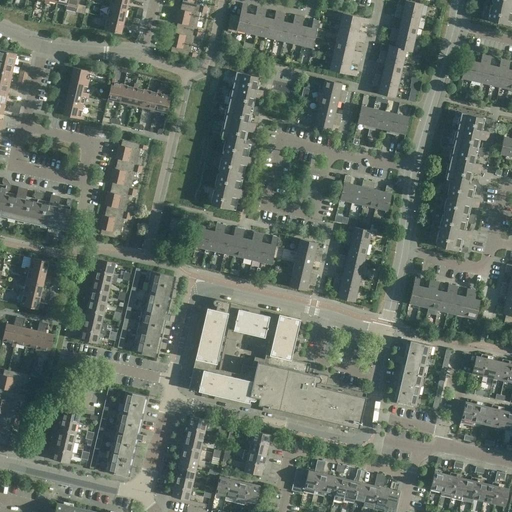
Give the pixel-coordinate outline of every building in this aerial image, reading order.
[(67,0),(66,8),(65,10),(82,13),(84,2),(78,0),(67,0)] [(132,0),(131,0),(110,0),(109,6),(126,10),(128,3),(132,0)] [(201,5),(202,0),(182,0),(181,4),(206,10),(207,7),(201,5)] [(422,4),(405,0),(404,8),(401,7),(401,6),(397,5),(396,11),(423,17),(423,16),(420,15),(422,4)] [(511,0),(493,0),(488,21),(511,26),(511,0)] [(205,14),(206,10),(181,4),(180,12),(178,11),(177,11),(176,16),(198,21),(200,12),(205,14)] [(246,33),(250,14),(245,13),(247,5),(242,4),(239,17),(231,15),(227,31),(236,33),(237,31),(246,33)] [(124,17),(126,10),(109,6),(107,16),(104,15),(103,17),(127,23),(127,21),(124,17)] [(256,35),(262,8),(257,7),(255,15),(250,14),(246,33),(256,35)] [(265,37),(269,19),(264,17),(266,9),(262,8),(256,35),(265,37)] [(274,39),(280,12),(276,11),(274,20),(269,19),(265,37),(274,39)] [(422,18),(423,17),(396,11),(394,17),(399,18),(399,17),(402,17),(400,24),(417,28),(419,17),(422,18)] [(284,41),(288,23),(283,22),(285,13),(280,12),(274,39),(284,41)] [(368,24),(369,19),(343,13),(340,23),(359,27),(360,22),(368,24)] [(196,29),(198,21),(176,16),(175,20),(176,20),(178,20),(176,28),(201,34),(202,30),(196,29)] [(293,43),(299,17),(294,16),(292,24),(288,23),(284,41),(293,43)] [(126,24),(127,23),(103,17),(103,19),(106,20),(104,30),(121,34),(122,26),(126,24)] [(302,46),(307,27),(302,26),(304,18),(299,17),(293,43),(302,46)] [(311,28),(307,27),(302,46),(312,48),(317,28),(318,21),(313,20),(311,28)] [(358,32),(359,27),(340,23),(338,32),(365,38),(366,34),(358,32)] [(415,39),(417,28),(400,24),(398,31),(396,31),(396,29),(391,29),(390,34),(417,40),(417,39),(415,39)] [(200,37),(201,34),(176,28),(174,35),(172,35),(173,34),(172,34),(171,39),(193,44),(194,36),(200,37)] [(364,43),(365,38),(338,32),(336,41),(354,46),(355,41),(364,43)] [(417,42),(417,40),(390,34),(389,40),(393,41),(393,40),(396,41),(394,47),(412,51),(414,41),(417,42)] [(191,52),(193,44),(171,39),(170,44),(170,43),(172,44),(170,52),(195,57),(196,54),(191,52)] [(353,50),(354,46),(336,41),(334,51),(360,57),(361,52),(353,50)] [(411,52),(412,51),(394,47),(389,46),(387,53),(384,52),(385,51),(380,50),(379,57),(406,63),(406,61),(403,61),(406,50),(411,52)] [(0,60),(14,64),(16,54),(0,49),(0,60)] [(359,62),(360,57),(334,51),(332,60),(350,64),(351,60),(359,62)] [(470,80),(475,61),(471,61),(473,52),(467,51),(461,78),(470,80)] [(480,82),(486,56),(482,55),(480,63),(475,61),(470,80),(480,82)] [(490,84),(494,66),(489,65),(491,57),(486,56),(480,82),(490,84)] [(406,64),(406,63),(379,57),(377,62),(382,63),(382,62),(385,63),(383,70),(400,74),(403,63),(406,64)] [(499,87),(505,60),(501,59),(499,67),(494,66),(490,84),(499,87)] [(0,71),(12,74),(14,64),(0,60),(0,71)] [(349,69),(350,64),(332,60),(330,70),(356,76),(357,71),(349,69)] [(508,89),(511,72),(511,70),(508,69),(510,61),(505,60),(499,87),(508,89)] [(64,70),(70,71),(71,70),(73,72),(71,79),(88,83),(90,74),(93,74),(94,72),(65,65),(64,70)] [(398,84),(400,74),(383,70),(382,77),(379,76),(379,75),(375,74),(373,80),(400,86),(401,85),(398,84)] [(0,81),(9,84),(12,74),(0,71),(0,81)] [(236,71),(228,105),(250,110),(252,110),(259,112),(260,107),(256,106),(253,108),(255,98),(262,100),(264,91),(257,89),(260,79),(261,83),(265,84),(267,78),(236,71)] [(85,93),(88,83),(71,79),(69,86),(60,84),(59,89),(88,96),(89,94),(85,93)] [(120,102),(123,85),(114,83),(114,79),(112,79),(107,102),(109,103),(112,100),(120,102)] [(340,91),(341,83),(325,79),(322,90),(319,90),(319,91),(346,97),(347,91),(343,90),(342,91),(340,91)] [(400,87),(400,86),(373,80),(372,86),(377,87),(377,86),(379,86),(378,94),(395,98),(397,87),(400,87)] [(0,92),(7,94),(9,84),(0,81),(0,92)] [(131,108),(136,84),(134,84),(133,87),(123,85),(120,102),(127,103),(129,107),(131,108)] [(143,107),(147,90),(137,88),(138,85),(136,84),(131,108),(132,108),(136,105),(143,107)] [(88,98),(88,96),(59,89),(58,93),(67,95),(65,103),(82,107),(85,97),(88,98)] [(154,113),(159,90),(157,89),(157,93),(147,90),(143,107),(150,109),(152,113),(154,113)] [(161,90),(159,90),(154,113),(155,113),(159,111),(167,113),(171,96),(160,94),(161,90)] [(344,103),(346,97),(319,91),(319,92),(321,92),(319,103),(336,107),(338,100),(340,101),(340,102),(344,103)] [(80,116),(82,107),(65,103),(64,110),(55,108),(54,113),(83,120),(83,117),(80,116)] [(334,114),(336,107),(319,103),(317,114),(314,113),(313,114),(340,120),(342,115),(337,114),(337,115),(334,114)] [(252,110),(250,110),(228,105),(221,138),(226,139),(248,144),(251,144),(254,142),(252,140),(248,139),(245,141),(248,131),(255,133),(257,124),(250,122),(252,113),(254,115),(258,116),(259,112),(252,110)] [(368,129),(373,108),(361,106),(357,123),(364,125),(364,127),(363,127),(368,129)] [(381,128),(385,111),(373,108),(368,129),(375,130),(374,129),(374,127),(381,128)] [(392,134),(397,114),(385,111),(381,128),(388,130),(387,132),(386,132),(386,133),(392,134)] [(461,112),(453,145),(474,150),(477,151),(484,152),(485,148),(481,147),(478,149),(480,139),(487,141),(489,132),(482,130),(484,120),(486,123),(490,124),(491,119),(485,118),(461,112)] [(339,126),(340,120),(313,114),(313,116),(316,116),(313,127),(330,131),(332,124),(335,124),(335,125),(339,126)] [(409,117),(397,114),(392,134),(398,136),(398,135),(397,135),(397,132),(405,134),(409,117)] [(511,160),(511,154),(511,138),(503,137),(499,154),(507,155),(506,158),(505,158),(511,160)] [(248,144),(226,139),(219,172),(240,177),(243,177),(249,179),(250,174),(246,173),(243,175),(246,165),(253,167),(255,158),(248,156),(250,147),(252,150),(256,151),(257,147),(254,142),(251,144),(248,144)] [(118,147),(117,151),(138,156),(140,148),(146,149),(147,146),(122,140),(120,148),(118,147)] [(477,151),(474,150),(453,145),(446,179),(451,180),(473,185),(473,184),(476,185),(476,186),(481,187),(477,180),(473,180),(470,181),(472,172),(479,173),(482,164),(475,163),(477,153),(479,156),(483,157),(484,152),(477,151)] [(136,165),(138,156),(117,151),(116,156),(118,156),(116,164),(141,169),(142,166),(136,165)] [(141,173),(141,169),(116,164),(115,171),(113,171),(113,170),(112,170),(111,175),(133,180),(135,171),(141,173)] [(248,183),(249,179),(243,177),(240,177),(219,172),(211,205),(242,212),(243,207),(239,206),(236,208),(238,198),(245,200),(247,191),(240,189),(242,180),(244,182),(248,183)] [(131,188),(133,180),(111,175),(110,180),(111,180),(111,179),(113,180),(111,187),(136,193),(137,190),(131,188)] [(352,202),(356,185),(348,183),(349,181),(350,181),(351,177),(345,175),(339,202),(340,202),(341,199),(352,202)] [(363,208),(369,181),(363,179),(362,184),(363,184),(363,187),(356,185),(352,202),(362,204),(362,207),(363,208)] [(0,210),(0,215),(32,223),(37,202),(39,193),(35,191),(33,196),(35,198),(26,196),(27,189),(19,187),(17,194),(7,192),(10,190),(11,186),(7,180),(6,186),(6,188),(5,188),(0,210)] [(473,184),(473,185),(451,180),(444,212),(465,217),(468,218),(474,219),(475,215),(472,214),(468,216),(471,206),(478,208),(480,199),(473,197),(475,188),(477,191),(481,191),(482,188),(481,187),(476,186),(476,185),(473,184)] [(375,207),(379,190),(372,189),(373,186),(374,186),(375,182),(369,181),(363,208),(364,208),(364,205),(375,207)] [(386,213),(393,186),(387,185),(385,189),(386,190),(386,192),(379,190),(375,207),(386,210),(385,213),(386,213)] [(135,196),(136,193),(111,187),(109,195),(108,194),(107,193),(106,198),(128,203),(129,195),(135,196)] [(37,202),(32,223),(65,231),(72,200),(67,199),(66,203),(68,206),(58,204),(60,197),(51,195),(49,202),(40,199),(43,198),(44,194),(39,193),(37,202)] [(126,212),(128,203),(106,198),(105,203),(106,203),(107,203),(106,211),(131,216),(132,213),(126,212)] [(130,220),(131,216),(106,211),(104,218),(102,217),(101,222),(122,227),(124,218),(130,220)] [(468,218),(465,217),(444,212),(436,245),(466,253),(468,248),(464,247),(461,249),(463,239),(470,240),(472,231),(465,230),(467,220),(469,223),(473,224),(474,219),(468,218)] [(169,230),(178,232),(181,221),(171,219),(169,230)] [(205,249),(209,230),(205,229),(207,221),(202,220),(195,246),(205,249)] [(120,235),(122,227),(101,222),(100,226),(100,227),(100,226),(102,226),(100,234),(125,240),(126,236),(120,235)] [(215,251),(221,224),(216,223),(214,231),(209,230),(205,249),(215,251)] [(224,253),(228,235),(224,233),(226,225),(221,224),(215,251),(224,253)] [(371,230),(354,226),(352,234),(350,233),(350,232),(345,231),(344,237),(371,243),(371,242),(368,241),(371,230)] [(233,255),(239,229),(235,228),(233,236),(228,235),(224,253),(233,255)] [(243,257),(247,239),(242,238),(244,230),(239,229),(233,255),(243,257)] [(252,260),(258,233),(254,232),(252,240),(247,239),(243,257),(252,260)] [(261,262),(266,243),(261,242),(263,234),(258,233),(252,260),(261,262)] [(270,244),(266,243),(261,262),(271,264),(277,237),(272,236),(270,244)] [(371,244),(371,243),(344,237),(343,243),(347,244),(347,243),(350,243),(348,250),(365,254),(368,244),(371,244)] [(294,249),(294,250),(321,257),(322,250),(318,249),(318,251),(315,250),(317,243),(300,239),(297,250),(294,249)] [(320,262),(321,257),(294,250),(294,251),(297,252),(294,263),(311,267),(313,259),(315,260),(315,261),(320,262)] [(363,265),(365,254),(348,250),(347,257),(344,257),(344,256),(340,255),(339,261),(365,267),(366,265),(363,265)] [(26,267),(25,269),(54,276),(55,271),(49,270),(48,271),(46,269),(48,261),(31,258),(29,268),(26,267)] [(98,258),(96,269),(113,273),(116,262),(98,258)] [(365,268),(365,267),(339,261),(337,266),(342,267),(342,266),(345,267),(343,274),(360,278),(362,267),(365,268)] [(310,273),(311,267),(294,263),(292,273),(289,272),(289,274),(316,280),(317,274),(313,273),(312,274),(310,273)] [(53,280),(54,276),(25,269),(25,271),(28,272),(26,282),(43,285),(44,278),(46,277),(47,278),(47,279),(53,280)] [(111,283),(113,273),(96,269),(94,279),(111,283)] [(176,277),(151,271),(132,351),(157,357),(166,320),(173,321),(174,316),(167,314),(176,277)] [(314,285),(316,280),(289,274),(288,275),(291,275),(289,286),(306,290),(308,283),(310,283),(310,285),(314,285)] [(357,288),(360,278),(343,274),(341,281),(339,280),(339,279),(335,278),(333,284),(360,290),(360,289),(357,288)] [(419,305),(423,287),(418,286),(420,277),(415,276),(409,303),(419,305)] [(511,277),(511,278),(509,285),(506,284),(507,283),(502,282),(501,288),(511,290),(511,277)] [(108,293),(111,283),(94,279),(91,289),(108,293)] [(428,307),(434,281),(429,280),(428,288),(423,287),(419,305),(428,307)] [(437,309),(442,291),(437,290),(439,282),(434,281),(428,307),(437,309)] [(41,293),(43,285),(26,282),(24,291),(20,290),(20,292),(49,299),(50,295),(44,293),(44,294),(42,294),(41,293)] [(360,291),(360,290),(333,284),(332,290),(336,291),(336,289),(339,290),(337,298),(354,301),(357,290),(360,291)] [(447,312),(453,285),(448,284),(446,292),(442,291),(437,309),(447,312)] [(456,314),(460,296),(456,295),(458,286),(453,285),(447,312),(456,314)] [(465,316),(472,289),(467,288),(465,297),(460,296),(456,314),(465,316)] [(511,290),(501,288),(499,294),(504,295),(504,293),(507,294),(505,301),(511,302),(511,290)] [(106,303),(108,293),(91,289),(89,299),(106,303)] [(476,290),(472,289),(465,316),(475,318),(480,300),(474,299),(476,290)] [(48,303),(49,299),(20,292),(20,294),(23,295),(20,305),(37,309),(39,301),(41,300),(42,302),(48,303)] [(104,313),(106,303),(89,299),(87,309),(104,313)] [(207,307),(204,319),(195,359),(217,364),(226,324),(234,326),(234,329),(232,328),(232,329),(246,333),(246,332),(244,331),(245,328),(274,335),(267,363),(257,361),(255,371),(245,369),(243,379),(203,369),(203,370),(194,368),(189,387),(199,390),(198,391),(253,403),(254,401),(258,401),(260,400),(261,398),(263,399),(262,405),(263,406),(262,411),(349,431),(350,426),(359,428),(360,424),(361,424),(362,421),(360,421),(366,397),(366,393),(327,384),(327,380),(321,379),(321,378),(320,376),(308,373),(310,363),(291,359),(300,319),(216,299),(214,301),(213,303),(215,305),(216,306),(216,309),(207,307)] [(511,302),(505,301),(504,308),(501,308),(501,306),(497,305),(495,312),(506,314),(505,323),(511,324),(511,302)] [(102,323),(104,313),(87,309),(84,319),(102,323)] [(14,346),(20,318),(16,317),(15,322),(16,324),(14,325),(6,323),(2,340),(12,343),(12,346),(14,346)] [(26,346),(30,329),(23,327),(21,325),(23,324),(25,319),(20,318),(14,346),(16,347),(16,344),(26,346)] [(99,333),(102,323),(84,319),(82,329),(99,333)] [(37,352),(44,323),(39,322),(38,328),(39,330),(37,331),(30,329),(26,346),(36,348),(35,351),(37,352)] [(48,324),(44,323),(37,352),(39,352),(40,349),(50,351),(54,334),(46,333),(45,331),(46,330),(47,330),(48,324)] [(97,343),(99,333),(82,329),(80,339),(97,343)] [(418,406),(432,346),(407,340),(406,345),(409,345),(406,357),(403,356),(403,357),(396,356),(395,361),(402,363),(401,364),(404,365),(402,376),(399,376),(397,384),(400,385),(397,396),(394,396),(393,400),(418,406)] [(474,361),(476,356),(464,353),(463,359),(474,361)] [(483,375),(487,355),(483,354),(483,357),(476,356),(474,361),(473,367),(472,373),(483,375)] [(493,378),(497,361),(491,359),(492,356),(487,355),(483,375),(493,378)] [(473,367),(474,361),(463,359),(462,364),(473,367)] [(504,380),(509,360),(504,359),(504,362),(497,361),(493,378),(504,380)] [(472,373),(473,367),(462,364),(460,370),(472,373)] [(0,374),(0,375),(0,380),(20,386),(22,377),(28,379),(29,375),(4,369),(3,374),(0,374)] [(18,394),(20,386),(0,380),(0,393),(23,399),(24,395),(18,394)] [(123,390),(121,401),(105,471),(130,477),(138,439),(145,441),(147,435),(140,433),(148,396),(123,390)] [(23,402),(23,399),(0,393),(0,405),(15,409),(17,401),(23,402)] [(471,425),(472,421),(477,401),(473,400),(472,403),(465,401),(460,423),(471,425)] [(483,424),(487,406),(480,405),(481,402),(477,401),(472,421),(483,424)] [(13,417),(15,409),(0,405),(0,418),(18,422),(19,419),(13,417)] [(493,426),(498,406),(494,405),(493,408),(487,406),(483,424),(493,426)] [(504,428),(508,411),(501,410),(502,407),(498,406),(493,426),(504,428)] [(64,408),(61,418),(78,422),(81,412),(64,408)] [(190,416),(188,426),(205,430),(207,420),(190,416)] [(17,425),(18,422),(0,418),(0,430),(9,432),(11,424),(17,425)] [(83,423),(78,422),(61,418),(59,428),(76,432),(80,433),(83,423)] [(203,440),(205,430),(188,426),(185,436),(203,440)] [(74,442),(76,432),(59,428),(57,438),(74,442)] [(247,440),(251,441),(268,445),(271,434),(249,429),(247,440)] [(7,441),(9,432),(0,430),(0,443),(12,446),(13,442),(7,441)] [(200,450),(203,440),(185,436),(183,446),(200,450)] [(72,452),(74,442),(57,438),(54,448),(72,452)] [(266,455),(268,445),(251,441),(249,451),(266,455)] [(198,460),(200,450),(183,446),(181,456),(198,460)] [(69,463),(72,452),(54,448),(52,459),(69,463)] [(266,455),(249,451),(244,450),(242,460),(246,461),(263,465),(266,455)] [(196,470),(198,460),(181,456),(178,466),(196,470)] [(314,494),(319,472),(321,461),(318,460),(316,466),(317,467),(316,470),(315,470),(315,471),(308,470),(307,476),(306,481),(304,487),(303,492),(314,494)] [(261,475),(263,465),(246,461),(244,471),(261,475)] [(325,492),(329,475),(324,474),(325,468),(324,468),(325,461),(321,461),(319,472),(314,494),(324,496),(325,492)] [(193,480),(196,470),(178,466),(176,476),(193,480)] [(307,476),(308,470),(297,467),(295,473),(307,476)] [(441,491),(445,474),(439,472),(440,469),(435,468),(430,489),(441,491)] [(355,499),(358,482),(360,476),(361,470),(357,469),(356,476),(356,477),(354,479),(354,481),(348,479),(345,497),(344,501),(354,503),(355,499)] [(451,498),(456,473),(452,472),(452,475),(445,474),(441,491),(440,495),(451,498)] [(306,481),(307,476),(295,473),(294,479),(306,481)] [(462,496),(466,479),(460,477),(461,474),(456,473),(451,498),(461,500),(462,496)] [(378,486),(381,474),(377,474),(376,480),(377,480),(377,481),(374,483),(374,485),(368,484),(365,501),(364,501),(363,506),(373,508),(374,504),(378,486)] [(385,506),(386,500),(387,495),(389,489),(382,487),(383,485),(382,482),(383,482),(385,475),(381,474),(378,486),(374,504),(384,506),(385,506)] [(335,494),(338,477),(329,475),(325,492),(334,494),(335,494)] [(191,490),(193,480),(176,476),(174,486),(191,490)] [(226,496),(230,478),(219,476),(215,493),(226,496)] [(494,503),(499,483),(500,477),(496,476),(494,485),(487,484),(483,501),(494,503)] [(345,497),(348,479),(338,477),(335,494),(334,494),(333,499),(343,501),(344,501),(345,497)] [(473,498),(478,478),(473,477),(473,480),(466,479),(462,496),(473,498)] [(235,502),(240,481),(230,478),(226,496),(225,500),(235,502)] [(483,501),(487,484),(481,482),(482,479),(478,478),(473,498),(483,501)] [(304,487),(306,481),(294,479),(293,484),(304,487)] [(246,500),(250,483),(240,481),(235,502),(245,505),(246,500)] [(399,483),(398,483),(392,481),(390,488),(397,490),(399,483)] [(365,501),(368,484),(358,482),(355,499),(364,501),(365,501)] [(260,485),(250,483),(246,500),(256,503),(260,485)] [(499,483),(494,503),(505,506),(509,489),(502,487),(503,484),(499,483)] [(304,487),(293,484),(291,490),(303,493),(303,492),(304,487)] [(189,500),(191,490),(174,486),(171,496),(189,500)] [(400,491),(389,489),(387,495),(399,497),(400,491)] [(398,503),(399,497),(387,495),(386,500),(398,503)] [(396,508),(398,503),(386,500),(385,506),(396,508)] [(77,511),(79,508),(70,506),(57,502),(55,509),(49,508),(48,511),(77,511)]
